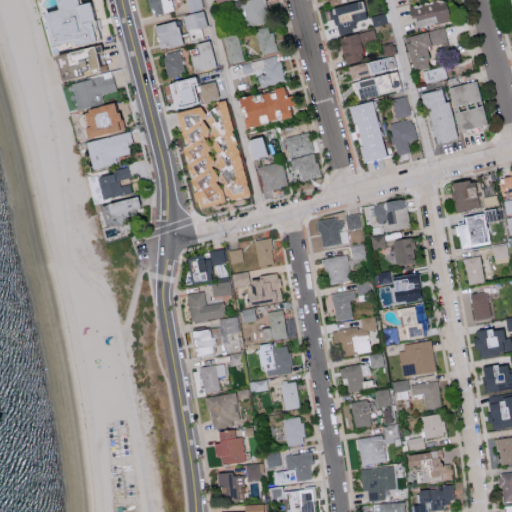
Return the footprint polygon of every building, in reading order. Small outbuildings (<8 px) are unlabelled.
[(81,0),(60,0),(63,11),(48,15),(57,48),(73,44),(74,49),(104,41),(94,3),(83,6),(81,0)] [(147,0),(152,15),(173,10),(170,0),(147,0)] [(240,0),(243,24),(268,21),(265,0),(240,0)] [(361,0),(358,0),(331,5),(334,24),(365,18),(361,0)] [(447,20),(443,0),(430,0),(409,4),(412,26),(447,20)] [(206,25),(203,9),(182,14),(186,29),(206,25)] [(386,23),(384,13),(371,15),(373,25),(386,23)] [(152,25),(158,48),(181,42),(175,19),(152,25)] [(261,54),(276,49),(269,25),(254,29),(261,54)] [(404,35),(411,70),(430,66),(426,46),(447,41),(443,26),(404,35)] [(345,63),(362,58),(361,53),(378,48),(372,28),(338,36),(345,63)] [(229,63),(244,59),(236,32),(222,36),(229,63)] [(215,66),(209,39),(195,42),(198,52),(189,54),(193,71),(215,66)] [(395,53),(393,42),(382,44),(383,55),(395,53)] [(60,57),(100,47),(107,73),(102,74),(101,72),(91,75),(92,77),(67,83),(60,57)] [(185,73),(180,50),(163,53),(168,76),(185,73)] [(362,61),(365,72),(392,66),(390,55),(362,61)] [(240,62),(241,72),(262,68),(263,73),(257,74),(259,84),(282,81),(278,56),(240,62)] [(446,76),(444,65),(422,70),(425,81),(446,76)] [(398,87),(394,69),(354,80),(358,97),(398,87)] [(112,73),(70,82),(75,108),(103,102),(101,93),(115,90),(112,73)] [(196,100),(192,76),(172,79),(176,103),(196,100)] [(198,83),(201,100),(218,96),(215,79),(198,83)] [(478,100),(475,81),(447,85),(450,105),(478,100)] [(237,95),(243,125),(290,116),(285,86),(237,95)] [(422,91),(433,142),(456,137),(448,99),(443,101),(440,87),(422,91)] [(410,113),(405,94),(391,98),(396,117),(410,113)] [(384,156),(372,99),(349,104),(361,161),(384,156)] [(85,136),(121,128),(114,100),(79,108),(85,136)] [(247,195),(225,101),(200,107),(200,105),(174,111),(182,146),(181,146),(188,177),(189,177),(196,207),(247,195)] [(453,112),(458,131),(486,123),(481,104),(453,112)] [(407,140),(415,138),(412,118),(389,122),(394,154),(409,151),(407,140)] [(116,162),(115,155),(132,152),(128,131),(85,140),(90,168),(116,162)] [(312,153),(309,132),(285,135),(287,155),(312,153)] [(265,154),(261,135),(246,138),(250,157),(265,154)] [(319,176),(314,153),(290,157),(292,169),(297,168),(299,180),(319,176)] [(257,167),(263,190),(287,184),(281,160),(257,167)] [(131,192),(129,183),(120,184),(118,178),(129,176),(128,167),(97,173),(102,197),(131,192)] [(511,174),(499,177),(501,192),(511,190),(511,174)] [(454,210),(477,206),(472,178),(449,181),(454,210)] [(105,203),(109,218),(139,210),(135,195),(105,203)] [(409,226),(404,198),(374,203),(379,231),(409,226)] [(361,227),(359,213),(345,215),(347,229),(361,227)] [(462,214),(463,223),(455,223),(456,246),(485,244),(483,213),(462,214)] [(349,242),(348,232),(342,232),(340,217),(317,220),(320,245),(349,242)] [(385,247),(384,234),(371,235),(372,248),(385,247)] [(273,262),(269,236),(238,240),(239,247),(228,249),(230,262),(243,260),(242,254),(255,253),(256,264),(273,262)] [(414,262),(412,236),(390,238),(393,264),(414,262)] [(351,244),(352,258),(365,258),(364,244),(351,244)] [(492,245),(493,262),(508,261),(506,244),(492,245)] [(224,262),(222,248),(185,255),(190,281),(213,277),(211,264),(224,262)] [(327,284),(351,280),(346,253),(323,257),(327,284)] [(468,283),(484,280),(479,254),(463,258),(468,283)] [(280,299),(277,273),(248,277),(247,270),(231,272),(233,286),(245,285),(247,303),(280,299)] [(390,270),(373,273),(375,285),(392,282),(390,270)] [(421,299),(418,274),(393,276),(396,301),(421,299)] [(212,295),(231,293),(230,280),(211,282),(212,295)] [(334,319),(351,317),(349,299),(355,299),(354,290),(331,293),(334,319)] [(225,315),(223,301),(205,303),(203,291),(186,293),(190,321),(225,315)] [(470,292),(472,319),(489,317),(487,291),(470,292)] [(400,305),(400,327),(405,327),(405,336),(421,336),(420,321),(413,321),(413,305),(400,305)] [(240,309),(242,321),(255,319),(253,307),(240,309)] [(265,310),(266,326),(260,327),(261,337),(284,335),(283,309),(265,310)] [(367,331),(376,329),(374,316),(359,318),(360,326),(337,329),(338,343),(351,341),(353,353),(370,351),(367,331)] [(477,356),(511,350),(509,336),(503,337),(501,326),(472,331),(477,356)] [(214,351),(209,327),(189,330),(194,354),(214,351)] [(402,375),(435,370),(430,340),(397,345),(402,375)] [(260,343),(263,375),(291,372),(288,345),(271,346),(270,342),(260,343)] [(369,367),(383,365),(381,352),(367,354),(369,367)] [(225,374),(223,362),(199,366),(203,391),(219,389),(217,375),(225,374)] [(483,391),(511,387),(511,370),(507,372),(505,362),(480,366),(483,391)] [(348,391),(363,389),(360,363),(338,366),(339,378),(346,377),(348,391)] [(409,397),(408,379),(393,380),(394,398),(409,397)] [(283,408),(298,407),(295,381),(280,382),(283,408)] [(423,408),(439,407),(438,381),(410,382),(411,393),(422,393),(423,408)] [(376,406),(391,405),(389,388),(374,389),(376,406)] [(209,426),(239,423),(236,392),(206,395),(209,426)] [(489,411),(484,412),(488,429),(511,424),(511,392),(486,397),(489,411)] [(354,427),(371,424),(366,399),(350,402),(354,427)] [(420,415),(423,436),(443,434),(441,412),(420,415)] [(281,418),(285,445),(304,442),(300,415),(281,418)] [(216,431),(218,441),(212,442),(214,456),(220,455),(222,464),(244,460),(239,427),(216,431)] [(385,460),(381,434),(357,438),(360,464),(385,460)] [(407,437),(408,448),(424,447),(423,436),(407,437)] [(498,463),(511,462),(511,436),(496,437),(498,463)] [(404,453),(406,466),(427,464),(429,477),(440,476),(441,479),(451,478),(449,462),(441,463),(439,448),(404,453)] [(280,464),(278,450),(264,452),(267,466),(280,464)] [(311,477),(308,465),(312,464),(310,451),(283,455),(286,469),(272,471),(274,483),(311,477)] [(247,481),(261,479),(258,462),(244,464),(247,481)] [(360,490),(367,489),(368,499),(384,499),(384,489),(394,488),(393,465),(359,467),(360,490)] [(244,474),(234,475),(234,471),(215,472),(216,499),(244,498),(244,474)] [(500,499),(511,499),(511,471),(499,472),(500,499)] [(413,511),(426,511),(426,509),(444,508),(444,501),(452,501),(452,485),(413,487),(413,511)] [(287,511),(312,511),(313,489),(288,488),(287,511)] [(372,502),(373,511),(365,511),(364,511),(402,511),(402,501),(372,502)] [(217,511),(216,511),(261,511),(261,503),(242,503),(242,511),(217,511)]
